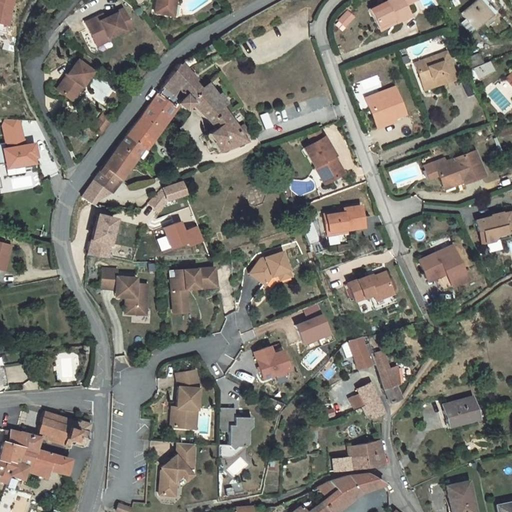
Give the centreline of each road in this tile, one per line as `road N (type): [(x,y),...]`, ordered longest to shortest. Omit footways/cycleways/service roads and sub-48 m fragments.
road 1 (tertiary): [(78,293),(62,238),(70,192),(173,55),(266,0)]
road 2 (unclassified): [(344,110),(93,206),(78,242),(78,293)]
road 3 (residential): [(212,347),(161,354),(144,373),(130,402),(120,478),(89,507)]
road 4 (residential): [(344,110),(423,316)]
road 5 (residential): [(387,466),(328,476),(267,502),(201,511)]
road 6 (unknown): [(461,89),(458,124),(367,169)]
